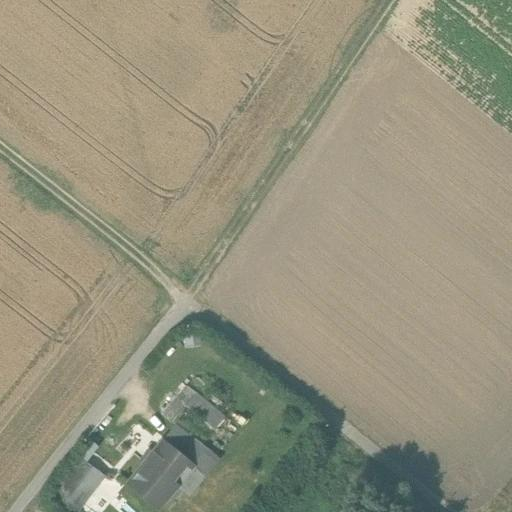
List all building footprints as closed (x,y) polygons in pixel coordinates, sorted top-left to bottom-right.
[(186,388),(160,418),(170,426),(183,410),(195,395),(186,388)] [(220,415),(195,395),(183,410),(208,430),(220,415)] [(216,464),(173,428),(162,442),(193,467),(173,490),(186,501),(216,464)] [(162,442),(124,487),(154,511),(155,511),(173,490),(193,467),(162,442)] [(73,510),(101,475),(75,455),(47,490),(73,510)]
